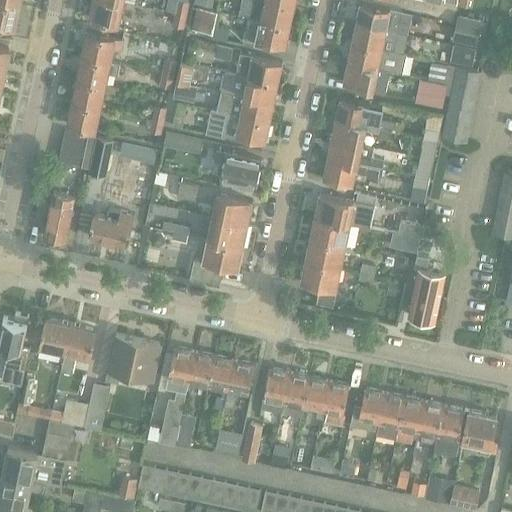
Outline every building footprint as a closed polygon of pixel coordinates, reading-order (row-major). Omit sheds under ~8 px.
[(120,25),(125,1),(119,0),(94,0),(90,19),(120,25)] [(181,0),(178,0),(176,13),(187,15),(190,2),(181,0)] [(249,17),(260,19),(260,20),(291,27),(295,7),(262,0),(252,0),(251,6),(249,17)] [(0,26),(13,29),(18,5),(0,1),(0,26)] [(361,3),(357,24),(399,33),(403,12),(361,3)] [(198,8),(193,30),(213,34),(218,12),(198,8)] [(173,26),(184,29),(187,15),(176,13),(173,26)] [(458,16),(453,40),(476,45),(482,21),(458,16)] [(246,30),(244,38),(286,47),(291,27),(260,20),(257,32),(246,30)] [(357,24),(352,43),(404,54),(405,53),(383,49),(386,38),(397,41),(399,33),(357,24)] [(441,30),(438,41),(448,43),(451,32),(441,30)] [(87,32),(82,56),(120,65),(121,63),(112,61),(115,50),(123,51),(125,40),(87,32)] [(352,43),(348,63),(390,72),(390,71),(400,73),(404,54),(352,43)] [(218,44),(215,56),(231,60),(234,48),(218,44)] [(0,45),(0,72),(3,73),(8,48),(0,45)] [(476,50),(454,45),(450,62),(473,67),(476,50)] [(241,53),(236,73),(279,83),(283,62),(241,53)] [(82,56),(77,79),(107,85),(110,74),(118,75),(120,65),(82,56)] [(166,58),(162,74),(174,77),(178,61),(166,58)] [(176,82),(177,82),(182,83),(190,84),(192,73),(195,65),(181,61),(176,82)] [(386,92),(390,72),(348,63),(344,82),(386,92)] [(445,94),(450,95),(452,90),(454,78),(456,66),(447,64),(444,82),(448,83),(445,94)] [(456,66),(454,78),(479,83),(481,71),(456,66)] [(227,71),(222,91),(274,103),(279,83),(236,73),(227,71)] [(160,86),(171,88),(172,89),(174,77),(162,74),(160,86)] [(454,78),(452,90),(476,95),(479,83),(454,78)] [(77,79),(72,102),(102,109),(107,85),(77,79)] [(420,79),(420,81),(416,102),(442,107),(447,84),(420,79)] [(198,86),(190,84),(182,83),(178,99),(194,102),(198,86)] [(450,95),(449,101),(474,106),(476,95),(452,90),(450,95)] [(230,102),(228,113),(229,113),(241,115),(270,122),(274,103),(222,91),(220,100),(230,102)] [(336,119),(390,131),(399,133),(399,132),(400,132),(402,122),(382,118),(384,107),(341,98),(336,119)] [(220,100),(218,110),(228,113),(230,102),(220,100)] [(449,101),(447,113),(471,118),(474,106),(449,101)] [(72,102),(68,124),(98,131),(102,109),(72,102)] [(156,106),(154,118),(164,120),(166,108),(156,106)] [(266,142),(270,122),(241,115),(229,113),(228,113),(224,133),(266,142)] [(446,117),(444,125),(469,130),(471,118),(447,113),(446,117)] [(426,129),(424,138),(438,141),(439,136),(442,137),(444,125),(446,117),(443,117),(440,131),(426,129)] [(154,118),(151,131),(161,133),(164,120),(154,118)] [(336,119),(332,138),(374,147),(363,144),(365,133),(389,138),(390,131),(336,119)] [(444,125),(442,137),(467,142),(469,130),(444,125)] [(67,130),(60,161),(81,166),(88,135),(67,130)] [(164,143),(163,145),(186,149),(189,136),(167,131),(164,143)] [(105,176),(113,140),(98,137),(91,173),(105,176)] [(332,138),(328,158),(382,170),(385,159),(372,156),(374,147),(332,138)] [(424,138),(420,157),(433,160),(438,141),(424,138)] [(145,146),(142,160),(155,162),(158,149),(158,148),(145,146)] [(218,171),(222,175),(221,178),(256,185),(262,160),(217,150),(215,161),(225,163),(220,163),(218,171)] [(417,168),(415,177),(429,180),(433,160),(420,157),(418,168),(417,168)] [(380,180),(382,170),(328,158),(323,178),(354,184),(357,173),(367,175),(367,177),(380,180)] [(166,186),(168,174),(157,172),(154,184),(166,186)] [(511,175),(505,174),(502,185),(511,187),(511,175)] [(427,188),(429,180),(415,177),(414,183),(418,184),(417,185),(427,188)] [(214,204),(212,217),(248,225),(253,200),(217,193),(217,189),(181,182),(178,196),(214,204)] [(511,187),(502,185),(500,197),(511,199),(511,187)] [(36,213),(48,215),(43,238),(66,243),(75,196),(52,192),(50,205),(38,202),(36,213)] [(358,192),(357,200),(375,204),(377,196),(358,192)] [(320,194),(315,216),(351,224),(370,228),(370,227),(375,205),(320,194)] [(511,199),(500,197),(497,209),(511,211),(511,199)] [(94,213),(89,238),(128,246),(135,213),(121,210),(121,211),(107,208),(106,215),(94,213)] [(511,211),(497,209),(495,221),(511,224),(511,211)] [(315,216),(311,238),(346,246),(351,224),(315,216)] [(212,217),(207,239),(243,247),(248,225),(212,217)] [(175,231),(174,232),(189,235),(190,227),(176,224),(165,221),(163,228),(175,231)] [(407,235),(422,238),(424,226),(401,221),(398,233),(407,235)] [(511,224),(495,221),(493,232),(493,233),(511,236),(511,224)] [(152,235),(151,241),(154,245),(160,246),(164,243),(165,238),(162,233),(157,232),(152,235)] [(187,243),(189,235),(174,232),(173,240),(187,243)] [(407,235),(404,249),(419,252),(422,238),(407,235)] [(311,238),(306,260),(341,268),(346,246),(311,238)] [(194,261),(191,277),(220,282),(223,267),(238,270),(243,247),(207,239),(205,248),(203,259),(195,257),(194,261)] [(416,283),(409,317),(435,322),(443,288),(446,273),(427,269),(430,257),(418,255),(415,267),(419,268),(416,283)] [(306,260),(301,283),(321,287),(318,300),(334,303),(341,268),(306,260)] [(362,263),(360,272),(376,275),(378,266),(362,263)] [(374,284),(376,275),(360,272),(359,280),(374,284)] [(389,282),(387,295),(398,297),(401,284),(389,282)] [(4,315),(0,335),(0,345),(9,347),(2,380),(23,384),(31,349),(22,347),(30,314),(15,311),(14,317),(4,315)] [(39,347),(65,353),(72,324),(46,318),(39,347)] [(72,324),(65,353),(61,371),(73,374),(77,355),(92,359),(98,329),(72,324)] [(116,333),(108,369),(106,380),(119,383),(121,373),(153,380),(161,343),(116,333)] [(180,423),(183,405),(187,389),(191,369),(195,351),(175,346),(168,378),(166,388),(178,391),(176,400),(169,402),(161,441),(175,444),(180,423)] [(191,369),(187,389),(192,390),(194,383),(208,386),(212,369),(215,355),(195,351),(191,369)] [(212,369),(208,386),(223,389),(221,397),(217,396),(214,408),(223,410),(224,405),(232,369),(234,359),(215,355),(212,369)] [(232,369),(224,405),(236,408),(238,395),(236,395),(237,393),(249,395),(256,364),(234,359),(232,369)] [(261,408),(282,413),(290,371),(270,367),(261,408)] [(290,371),(282,413),(302,417),(304,407),(311,376),(290,371)] [(20,401),(18,411),(28,413),(30,403),(35,378),(27,376),(22,402),(20,401)] [(311,376),(304,407),(318,410),(317,417),(322,418),(330,380),(311,376)] [(330,380),(322,418),(326,419),(326,421),(342,425),(351,385),(330,380)] [(89,403),(84,427),(92,429),(93,428),(106,431),(109,418),(104,417),(111,386),(95,383),(90,403),(89,403)] [(355,405),(350,426),(358,428),(377,432),(386,392),(365,387),(361,407),(355,405)] [(386,392),(377,432),(377,435),(397,439),(397,436),(406,396),(386,392)] [(406,396),(397,436),(416,440),(425,400),(406,396)] [(53,410),(51,420),(84,427),(89,403),(67,398),(64,412),(53,410)] [(425,400),(416,440),(436,445),(436,443),(445,404),(425,400)] [(445,404),(436,443),(441,444),(443,437),(458,440),(465,409),(445,404)] [(39,418),(49,420),(51,420),(53,410),(41,407),(39,418)] [(469,410),(463,441),(479,444),(477,452),(490,454),(498,416),(469,410)] [(0,419),(0,431),(13,434),(16,423),(0,419)] [(72,437),(72,438),(90,443),(92,429),(84,427),(51,420),(49,420),(50,420),(48,431),(72,437)] [(180,423),(175,444),(190,448),(195,426),(180,423)] [(250,423),(242,459),(256,462),(263,425),(250,423)] [(48,431),(45,443),(70,448),(72,438),(72,437),(48,431)] [(218,448),(234,451),(236,435),(220,432),(218,448)] [(45,443),(43,454),(67,459),(70,448),(45,443)] [(8,447),(3,473),(48,483),(62,485),(65,468),(38,463),(40,454),(8,447)] [(292,463),(300,465),(302,453),(294,452),(292,463)] [(287,456),(273,454),(271,465),(285,467),(287,456)] [(320,470),(334,473),(336,460),(323,457),(320,470)] [(339,473),(353,476),(356,464),(351,463),(352,458),(344,457),(343,461),(342,461),(339,473)] [(138,488),(152,491),(156,467),(143,464),(138,488)] [(156,467),(152,491),(163,493),(168,469),(156,467)] [(368,479),(382,483),(385,470),(371,467),(368,479)] [(168,469),(163,493),(186,498),(191,474),(168,469)] [(401,469),(397,486),(397,487),(406,489),(410,471),(401,469)] [(3,473),(0,485),(0,499),(29,505),(32,491),(46,494),(48,483),(3,473)] [(191,474),(186,498),(210,503),(214,479),(191,474)] [(431,474),(426,499),(451,504),(476,509),(479,491),(455,486),(456,479),(431,474)] [(123,476),(119,495),(135,498),(137,488),(137,487),(139,479),(123,476)] [(214,479),(210,503),(221,505),(226,482),(214,479)] [(226,482),(221,505),(233,508),(238,484),(226,482)] [(427,485),(413,483),(412,493),(425,495),(427,485)] [(238,484),(233,508),(244,510),(250,487),(238,484)] [(250,487),(244,510),(252,511),(256,511),(262,489),(250,487)] [(73,500),(85,503),(87,491),(87,490),(76,488),(73,500)] [(261,511),(298,511),(302,498),(266,490),(261,511)] [(100,511),(104,495),(87,491),(85,503),(82,511),(100,511)] [(124,498),(121,511),(124,511),(132,511),(135,500),(124,498)] [(158,508),(170,511),(172,500),(160,498),(158,508)] [(302,498),(298,511),(311,511),(314,501),(302,498)] [(0,499),(0,511),(27,511),(29,505),(0,499)] [(172,500),(170,511),(174,511),(184,511),(187,504),(172,500)] [(314,501),(311,511),(323,511),(325,503),(314,501)] [(366,511),(325,503),(323,511),(366,511)]
